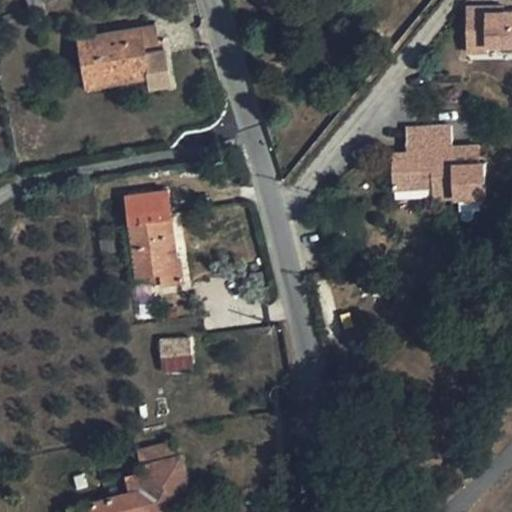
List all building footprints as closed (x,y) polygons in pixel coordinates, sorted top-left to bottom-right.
[(511,12),(509,12),(493,11),(493,6),(473,6),(471,51),(491,51),(492,45),(511,45),(511,12)] [(80,36),(87,79),(119,74),(127,73),(128,80),(150,76),(152,88),(172,85),(167,49),(147,52),(145,44),(160,41),(157,24),(80,36)] [(121,81),(128,80),(127,73),(119,74),(121,81)] [(119,74),(87,79),(88,87),(121,81),(119,74)] [(489,195),(487,163),(455,164),(453,125),(408,127),(409,151),(394,152),(395,188),(434,187),(435,197),(489,195)] [(139,276),(153,274),(163,272),(164,280),(164,283),(186,280),(184,259),(181,260),(171,188),(129,193),(139,276)] [(153,282),(164,280),(163,272),(153,274),(153,282)] [(193,336),(162,338),(164,371),(196,368),(193,336)] [(181,456),(178,440),(140,450),(143,466),(141,466),(142,472),(129,475),(133,491),(70,506),(71,511),(157,511),(194,502),(183,456),(181,456)]
